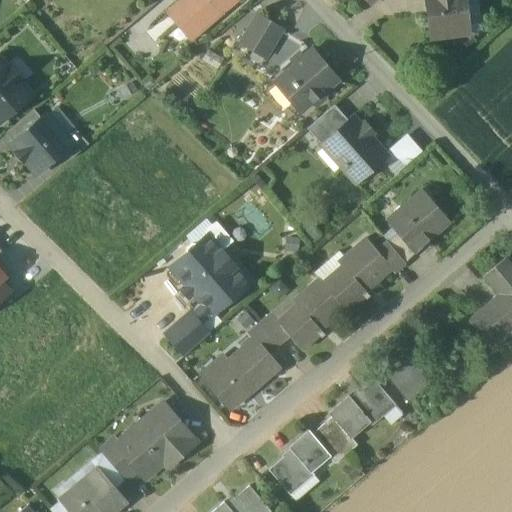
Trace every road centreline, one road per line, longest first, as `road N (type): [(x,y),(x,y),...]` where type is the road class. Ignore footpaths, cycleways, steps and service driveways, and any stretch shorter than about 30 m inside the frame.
road 1 (residential): [(236,441),(511,220)]
road 2 (residential): [(236,441),(0,203)]
road 3 (residential): [(309,0),(511,213)]
